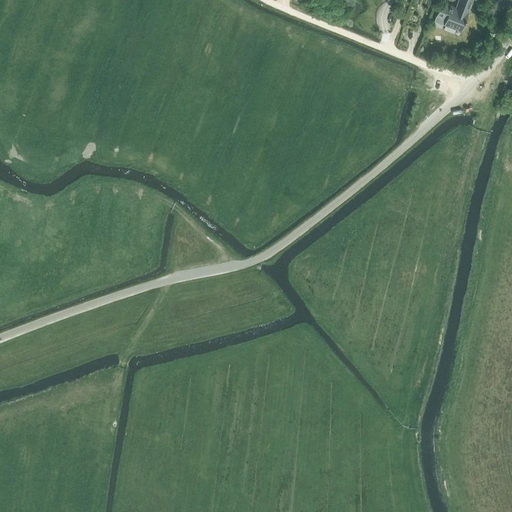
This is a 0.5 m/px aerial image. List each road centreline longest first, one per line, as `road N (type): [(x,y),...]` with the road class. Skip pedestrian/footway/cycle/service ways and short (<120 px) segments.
road 1 (unclassified): [(0,337),(274,250),(472,85)]
road 2 (unclassified): [(472,85),(269,0)]
